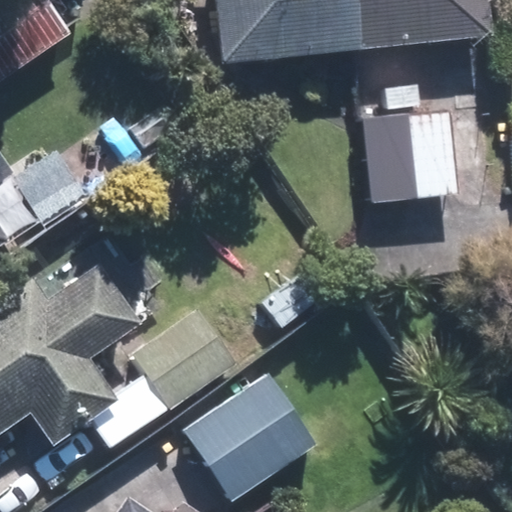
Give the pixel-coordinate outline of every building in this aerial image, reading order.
[(52,0),(0,0),(0,241),(12,233),(0,216),(0,181),(18,169),(0,143),(0,78),(72,28),(52,0)] [(220,0),(226,59),(494,31),(490,0),(220,0)] [(461,188),(460,176),(499,171),(490,102),(366,116),(375,198),(461,188)] [(47,155),(10,182),(39,223),(77,196),(47,155)] [(0,430),(33,408),(55,440),(119,395),(92,356),(146,319),(105,259),(49,298),(34,275),(0,298),(0,430)] [(173,404),(235,358),(197,307),(135,353),(173,404)] [(187,429),(232,498),(318,443),(273,374),(187,429)] [(162,511),(130,492),(116,511),(162,511)]
